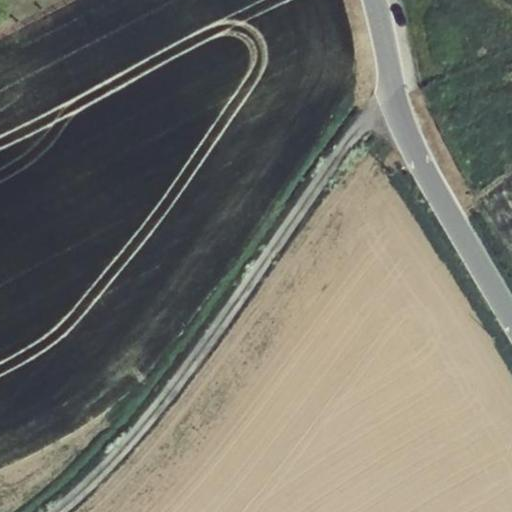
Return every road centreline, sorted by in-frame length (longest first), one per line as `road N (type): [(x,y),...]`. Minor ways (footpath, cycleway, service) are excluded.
road 1 (track): [(407,107),(336,161),(204,362),(72,511)]
road 2 (tertiary): [(511,321),(446,222),(368,0)]
